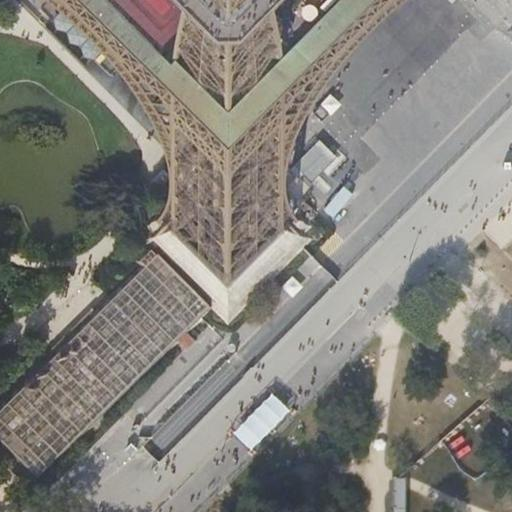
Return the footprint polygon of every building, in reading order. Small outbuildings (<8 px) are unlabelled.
[(148,234),(143,240),(147,244),(209,306),(227,324),(311,239),(305,233),(312,227),(298,213),(296,216),(291,211),(287,207),(292,202),(280,190),(280,187),(286,149),(296,122),(300,111),(317,78),(339,44),(365,17),(386,0),(59,0),(65,4),(94,31),(112,54),(127,76),(142,101),(154,125),(161,148),(166,173),(167,192),(164,205),(161,211),(157,216),(155,214),(142,228),(148,234)] [(320,139),(291,164),(306,182),(335,157),(320,139)] [(101,312),(123,290),(120,287),(147,260),(156,253),(147,244),(130,260),(136,265),(95,305),(101,312)] [(209,306),(156,253),(147,260),(120,287),(123,290),(101,312),(95,305),(94,305),(65,333),(66,333),(72,340),(46,366),(51,372),(29,393),(24,388),(2,409),(7,414),(0,420),(0,443),(32,476),(49,459),(52,461),(160,353),(161,354),(176,340),(171,335),(179,325),(185,331),(206,309),(209,306)] [(194,340),(185,331),(179,325),(171,335),(176,340),(185,349),(194,340)] [(29,393),(51,372),(46,366),(72,340),(66,333),(53,346),(54,347),(0,399),(0,420),(7,414),(2,409),(24,388),(29,393)] [(36,479),(161,354),(160,353),(52,461),(49,459),(32,476),(36,479)]
